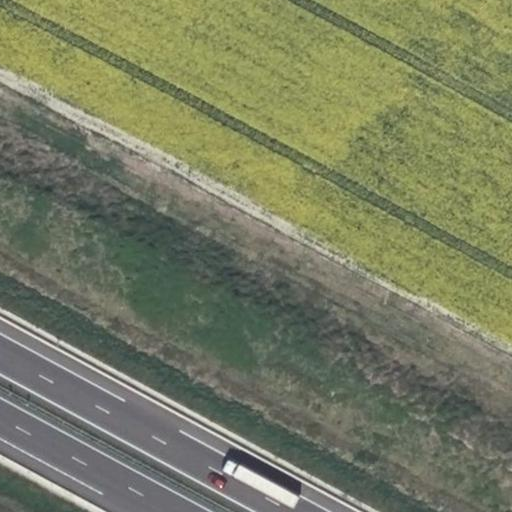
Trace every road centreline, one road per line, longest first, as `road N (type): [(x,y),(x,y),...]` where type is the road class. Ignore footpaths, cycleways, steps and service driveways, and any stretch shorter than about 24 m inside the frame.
road 1 (motorway): [(288,511),(0,356)]
road 2 (motorway): [(0,417),(175,511)]
